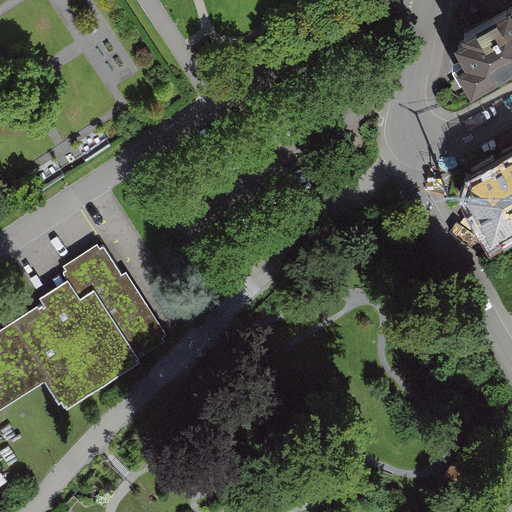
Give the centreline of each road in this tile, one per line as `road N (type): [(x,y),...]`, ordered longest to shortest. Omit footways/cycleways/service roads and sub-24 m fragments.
road 1 (residential): [(32,511),(92,437),(411,148)]
road 2 (residential): [(511,362),(437,228),(411,148)]
road 3 (residential): [(411,148),(403,116),(424,0)]
